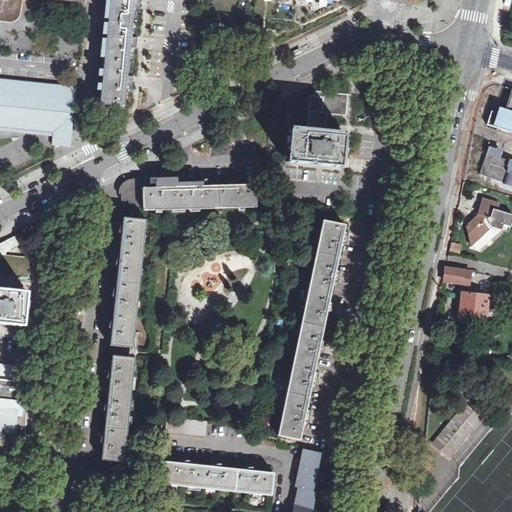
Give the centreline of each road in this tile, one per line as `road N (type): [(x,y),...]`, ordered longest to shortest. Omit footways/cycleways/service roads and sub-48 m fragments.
road 1 (tertiary): [(465,49),(369,511)]
road 2 (tertiary): [(465,49),(358,37),(103,160)]
road 3 (unclassified): [(68,511),(103,160)]
